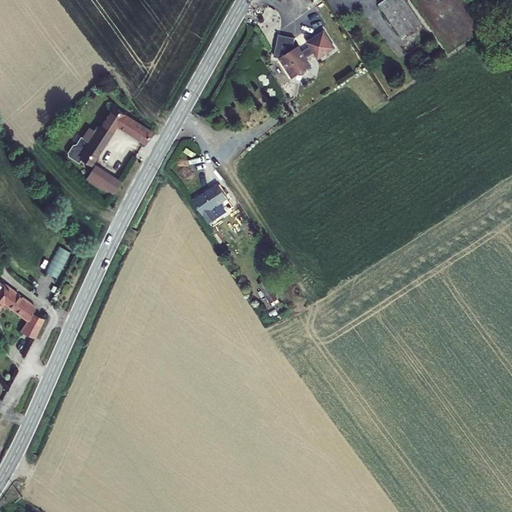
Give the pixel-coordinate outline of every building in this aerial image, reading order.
[(385,0),(379,4),(402,38),(421,25),(404,0),(385,0)] [(306,42),(309,46),(301,51),(295,44),(293,45),(291,43),(292,37),(276,34),(271,55),(277,57),(284,68),(286,67),(292,75),(295,72),(299,73),(302,71),(302,68),(309,63),(304,57),(312,51),(316,57),(332,47),(322,31),(306,42)] [(117,126),(145,143),(152,132),(114,108),(102,128),(98,126),(95,131),(91,129),(85,139),(92,144),(83,158),(92,165),(117,126)] [(107,187),(115,191),(120,182),(96,166),(86,182),(103,193),(107,187)] [(218,184),(194,201),(209,223),(233,207),(218,184)] [(57,249),(48,273),(57,277),(67,253),(57,249)] [(265,280),(259,284),(271,304),(277,300),(265,280)] [(24,334),(34,338),(43,318),(34,314),(36,310),(4,287),(3,288),(0,292),(0,311),(5,305),(29,323),(24,334)]
